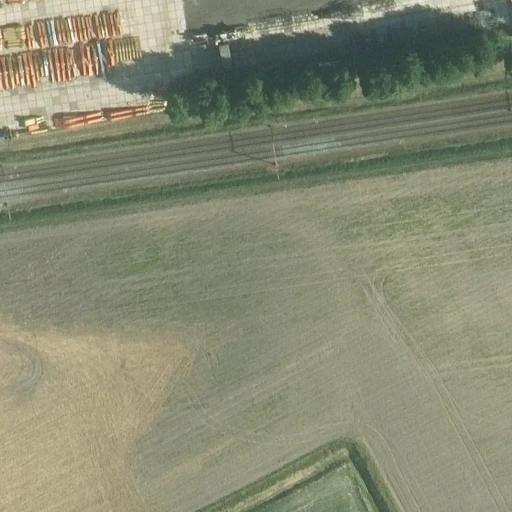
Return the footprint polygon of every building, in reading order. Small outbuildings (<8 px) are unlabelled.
[(202,0),(203,30),(220,29),(220,19),(235,19),(234,0),(202,0)] [(63,59),(110,50),(105,24),(58,34),(63,59)] [(25,30),(24,43),(8,42),(6,65),(44,67),(46,32),(25,30)] [(0,101),(0,133),(21,132),(20,113),(10,113),(10,101),(0,101)] [(94,105),(72,106),(73,120),(95,120),(94,105)] [(70,112),(34,112),(34,125),(71,124),(70,112)]
